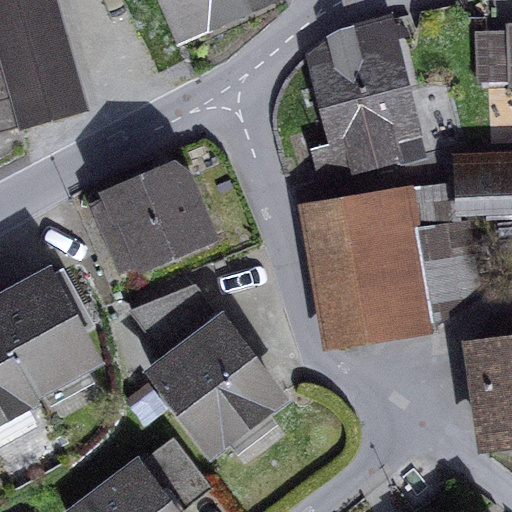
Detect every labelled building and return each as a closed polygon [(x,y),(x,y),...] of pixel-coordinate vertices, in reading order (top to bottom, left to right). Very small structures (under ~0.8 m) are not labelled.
[(80,112),(48,0),(7,0),(0,2),(0,51),(22,129),(80,112)] [(159,0),(177,40),(210,26),(199,0),(159,0)] [(199,0),(210,26),(272,0),(199,0)] [(308,55),(321,108),(408,85),(397,42),(393,24),(391,19),(334,35),(308,55)] [(397,42),(410,39),(408,30),(393,24),(397,42)] [(511,34),(488,35),(490,82),(511,81),(511,34)] [(0,135),(22,129),(0,51),(0,135)] [(421,131),(408,85),(321,108),(332,146),(312,152),(321,184),(401,163),(395,138),(421,131)] [(402,165),(428,158),(421,131),(395,138),(401,163),(402,165)] [(511,159),(457,162),(459,214),(511,211),(511,159)] [(455,228),(459,214),(457,162),(448,162),(450,185),(411,189),(413,193),(418,228),(455,228)] [(128,179),(132,187),(94,205),(123,274),(210,239),(185,179),(173,170),(143,182),(139,174),(128,179)] [(331,343),(434,327),(418,228),(413,193),(310,210),(331,343)] [(434,327),(479,288),(462,228),(455,228),(418,228),(434,327)] [(0,305),(0,335),(32,395),(42,390),(85,367),(94,362),(80,336),(95,328),(64,271),(0,305)] [(201,323),(214,313),(195,288),(133,313),(171,364),(155,376),(212,451),(226,441),(266,411),(280,400),(223,324),(210,334),(201,323)] [(210,334),(223,324),(214,313),(201,323),(210,334)] [(502,341),(474,344),(487,442),(511,438),(511,315),(498,317),(502,341)] [(0,419),(26,406),(35,401),(32,395),(0,335),(0,419)] [(42,390),(51,408),(94,384),(85,367),(42,390)] [(0,419),(0,449),(38,428),(26,406),(0,419)] [(226,441),(238,457),(278,427),(266,411),(226,441)] [(169,488),(185,509),(210,490),(174,442),(81,511),(170,511),(158,496),(169,488)] [(170,511),(180,511),(185,509),(169,488),(158,496),(170,511)]
